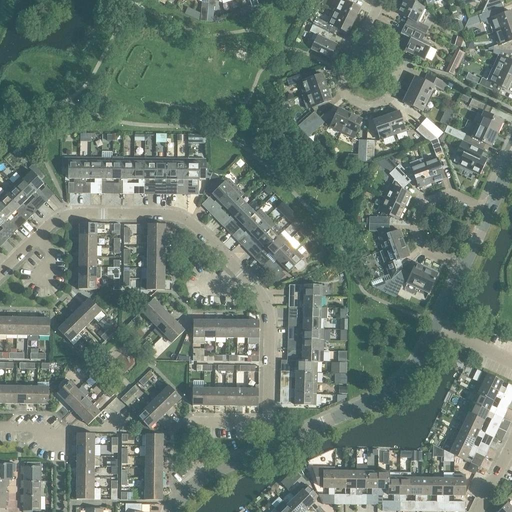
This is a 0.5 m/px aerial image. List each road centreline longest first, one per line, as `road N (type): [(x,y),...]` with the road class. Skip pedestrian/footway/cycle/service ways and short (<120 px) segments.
road 1 (residential): [(0,269),(57,218),(74,213),(182,218),(266,304),(267,421)]
road 2 (residential): [(277,443),(387,392),(418,361),(435,325)]
road 3 (residential): [(399,76),(390,95),(372,106),(342,89),(379,0)]
road 4 (residential): [(489,210),(446,193),(418,212),(423,250),(462,270)]
road 5 (residential): [(171,511),(207,474),(277,443)]
